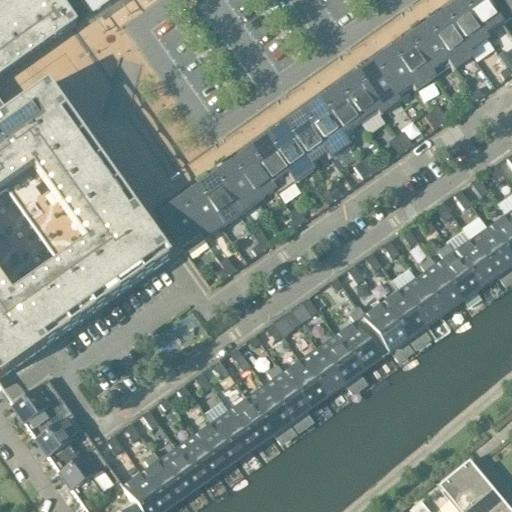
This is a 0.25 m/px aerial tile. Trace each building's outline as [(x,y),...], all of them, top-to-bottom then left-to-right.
[(74,28),(54,0),(8,0),(0,6),(0,74),(54,36),(57,39),(71,29),(72,29),(74,28)] [(77,0),(90,17),(93,14),(113,0),(77,0)] [(499,26),(480,0),(464,0),(458,5),(485,43),(486,42),(483,38),(499,26),(499,27),(500,27),(499,26)] [(511,17),(511,0),(499,0),(488,8),(482,0),(480,0),(499,26),(511,17)] [(485,43),(458,5),(440,17),(471,61),(472,60),(469,55),(485,43)] [(471,61),(440,17),(422,30),(453,73),(471,61)] [(511,17),(499,26),(500,27),(511,18),(511,41),(510,42),(511,44),(511,17)] [(453,73),(422,30),(405,42),(432,81),(448,69),(452,74),(453,73)] [(432,81),(405,42),(387,55),(414,93),(432,81)] [(511,77),(511,66),(502,54),(496,58),(505,71),(510,79),(511,77)] [(414,93),(387,55),(369,67),(397,106),(398,105),(395,100),(410,89),(413,94),(414,93)] [(397,106),(369,67),(352,79),(379,118),(397,106)] [(510,79),(505,71),(498,76),(503,84),(510,79)] [(379,118),(352,79),(334,92),(358,126),(374,114),(378,119),(379,118)] [(0,380),(167,262),(44,88),(0,119),(0,380)] [(358,126),(334,92),(316,105),(347,148),(348,148),(341,138),(358,126)] [(482,99),(476,92),(470,96),(475,104),(482,99)] [(475,104),(470,96),(463,101),(468,108),(475,104)] [(347,148),(316,105),(298,117),(329,161),(347,148)] [(446,124),(437,110),(430,115),(439,128),(446,124)] [(439,128),(430,115),(423,120),(433,133),(439,128)] [(329,161),(298,117),(280,130),(311,174),(313,173),(309,168),(324,157),(328,162),(329,161)] [(311,174),(280,130),(262,143),(293,187),(311,174)] [(411,149),(401,135),(395,140),(404,153),(411,149)] [(404,153),(395,140),(388,145),(397,158),(404,153)] [(293,187),(262,143),(245,155),(276,199),(293,187)] [(276,199),(245,155),(227,168),(254,207),(271,195),(275,199),(276,199)] [(375,174),(366,160),(359,165),(369,179),(375,174)] [(369,179),(359,165),(352,170),(362,183),(369,179)] [(254,207),(227,168),(209,180),(237,219),(254,207)] [(487,174),(497,187),(504,183),(494,169),(487,174)] [(237,219),(209,180),(192,193),(219,231),(237,219)] [(470,186),(479,200),(486,195),(477,181),(470,186)] [(328,197),(323,190),(316,195),(326,209),(333,204),(328,197)] [(340,199),(335,192),(328,197),(333,204),(340,199)] [(219,231),(192,193),(174,205),(201,244),(219,231)] [(452,199),(462,212),(469,208),(459,194),(452,199)] [(201,244),(174,205),(156,218),(184,257),(201,244)] [(434,211),(444,225),(451,220),(441,206),(434,211)] [(305,224),(295,210),(288,215),(293,222),(298,229),(305,224)] [(511,213),(503,219),(511,231),(511,213)] [(416,224),(426,238),(433,232),(424,219),(416,224)] [(511,267),(511,231),(503,219),(486,232),(511,268),(511,267)] [(298,229),(293,222),(286,226),(291,234),(298,229)] [(398,237),(408,250),(415,245),(406,231),(398,237)] [(511,273),(509,269),(511,268),(486,232),(468,244),(494,280),(496,279),(503,288),(511,281),(511,273)] [(269,249),(260,235),(253,240),(258,246),(263,254),(269,249)] [(381,249),(391,263),(398,258),(388,244),(381,249)] [(494,280),(468,244),(452,256),(446,248),(445,249),(476,293),(494,280)] [(263,254),(258,246),(250,251),(256,259),(263,254)] [(476,293),(445,249),(444,249),(445,250),(437,256),(442,263),(433,269),(428,261),(427,261),(458,306),(476,293)] [(363,262),(373,275),(380,270),(370,257),(363,262)] [(234,274),(224,260),(217,265),(222,272),(227,279),(234,274)] [(458,306),(427,261),(426,262),(427,263),(418,269),(423,276),(415,282),(440,318),(458,306)] [(346,274),(355,288),(362,283),(353,269),(346,274)] [(222,272),(215,276),(220,283),(227,279),(222,272)] [(328,286),(333,294),(340,289),(335,281),(328,286)] [(440,318),(415,282),(397,295),(423,331),(440,318)] [(420,332),(423,331),(397,295),(379,307),(405,343),(407,342),(414,351),(427,342),(420,332)] [(300,306),(309,320),(316,315),(307,301),(300,306)] [(379,307),(363,319),(357,311),(356,311),(387,356),(390,354),(396,364),(409,354),(403,345),(405,343),(379,307)] [(387,356),(356,311),(355,312),(356,313),(348,319),(353,326),(333,339),(359,376),(387,356)] [(282,319),(292,333),(299,328),(289,314),(282,319)] [(264,331),(274,345),(281,340),(271,326),(264,331)] [(246,344),(251,351),(259,346),(253,339),(246,344)] [(357,377),(359,376),(333,339),(316,352),(341,388),(344,387),(350,396),(364,387),(357,377)] [(228,357),(238,371),(245,366),(235,352),(228,357)] [(341,388),(316,352),(298,364),(324,401),(341,388)] [(211,369),(220,383),(228,378),(218,364),(211,369)] [(324,401),(298,364),(280,377),(306,413),(324,401)] [(303,415),(306,413),(280,377),(275,370),(266,377),(271,383),(262,390),(288,426),(290,424),(297,434),(310,425),(303,415)] [(193,382),(203,395),(210,390),(200,377),(193,382)] [(71,418),(70,417),(54,429),(43,414),(60,402),(47,384),(10,410),(35,444),(71,418)] [(176,394),(185,408),(192,403),(183,389),(176,394)] [(285,428),(288,426),(262,390),(244,402),(270,438),(272,437),(279,447),(292,437),(285,428)] [(158,407),(163,414),(170,409),(165,402),(158,407)] [(270,438),(244,402),(227,415),(253,451),(270,438)] [(140,419),(150,433),(157,428),(147,414),(140,419)] [(253,451),(227,415),(209,427),(235,463),(253,451)] [(95,451),(94,451),(77,463),(66,448),(83,436),(71,418),(35,444),(58,477),(95,451)] [(123,432),(132,445),(139,440),(130,427),(123,432)] [(235,463),(209,427),(191,439),(217,476),(235,463)] [(105,444),(115,458),(122,453),(112,439),(105,444)] [(217,476),(191,439),(174,452),(200,488),(217,476)] [(82,511),(102,498),(90,481),(107,469),(95,451),(58,477),(82,511)] [(200,488),(174,452),(158,463),(152,455),(151,456),(182,501),(200,488)] [(165,511),(182,501),(151,456),(151,457),(151,458),(143,463),(148,470),(139,477),(163,511),(165,511)] [(468,511),(491,494),(467,465),(436,490),(454,511),(468,511)] [(163,511),(139,477),(121,490),(136,511),(163,511)] [(120,490),(117,486),(104,496),(109,503),(122,493),(132,506),(124,511),(136,511),(121,490),(120,490)] [(506,511),(491,494),(468,511),(506,511)]
